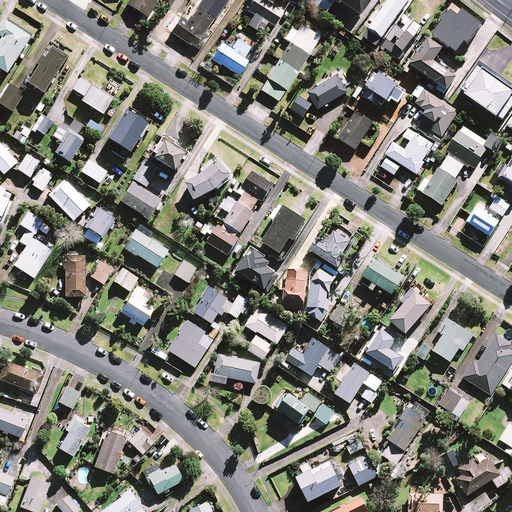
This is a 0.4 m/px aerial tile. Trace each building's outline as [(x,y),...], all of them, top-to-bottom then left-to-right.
[(174,0),(130,0),(127,5),(147,17),(158,1),(169,8),(174,0)] [(194,0),(193,2),(189,0),(188,0),(181,11),(185,14),(182,18),(174,13),(163,27),(197,51),(223,12),(220,10),(227,0),(194,0)] [(283,12),(265,0),(253,0),(246,10),(254,16),(248,25),(260,33),(268,22),(274,26),(283,12)] [(314,0),(312,4),(325,13),(332,2),(336,4),(338,2),(358,16),(367,0),(314,0)] [(422,27),(387,3),(374,23),(385,30),(374,45),(384,52),(385,50),(399,60),(422,27)] [(466,46),(481,27),(462,12),(457,18),(447,10),(439,19),(443,22),(432,36),(456,55),(464,44),(466,46)] [(31,38),(5,21),(0,27),(0,36),(2,38),(0,42),(0,69),(7,74),(31,38)] [(376,31),(367,24),(360,35),(368,42),(376,31)] [(313,33),(300,25),(260,90),(279,102),(321,34),(315,30),(313,33)] [(428,39),(409,65),(447,91),(456,78),(434,63),(443,50),(428,39)] [(248,60),(221,45),(212,60),(239,76),(248,60)] [(43,94),(67,58),(52,48),(45,58),(42,56),(36,64),(39,66),(28,84),(43,94)] [(464,96),(496,119),(511,96),(511,91),(482,71),(464,96)] [(405,93),(371,72),(366,81),(369,83),(365,89),(368,91),(363,99),(380,109),(384,102),(387,104),(390,99),(398,104),(405,93)] [(348,93),(336,74),(319,84),(320,86),(308,93),(318,111),(348,93)] [(73,90),(85,97),(92,86),(80,78),(73,90)] [(10,84),(0,99),(0,104),(13,113),(25,94),(10,84)] [(92,86),(85,97),(82,102),(102,114),(112,98),(92,86)] [(459,112),(424,90),(415,104),(426,111),(418,123),(442,138),(459,112)] [(311,105),(298,97),(290,109),(303,117),(311,105)] [(147,124),(127,111),(108,138),(128,152),(147,124)] [(372,123),(355,112),(338,139),(356,150),(372,123)] [(53,122),(44,117),(37,130),(45,135),(53,122)] [(70,126),(63,122),(53,137),(62,142),(55,153),(70,162),(86,136),(79,132),(83,126),(74,120),(70,126)] [(23,144),(32,131),(25,127),(21,133),(17,131),(13,137),(23,144)] [(486,142),(463,127),(447,152),(449,153),(430,182),(425,179),(418,191),(442,206),(458,181),(455,180),(465,164),(473,170),(487,148),(494,153),(501,142),(491,135),(486,142)] [(433,145),(415,135),(405,151),(393,143),(386,156),(388,157),(381,168),(394,176),(401,166),(417,175),(424,163),(423,163),(433,145)] [(183,153),(162,141),(152,158),(173,170),(183,153)] [(18,163),(0,143),(0,170),(4,175),(18,163)] [(40,163),(27,155),(17,170),(30,178),(40,163)] [(158,167),(145,159),(132,179),(145,187),(158,167)] [(107,172),(88,160),(81,172),(99,183),(107,172)] [(511,160),(508,167),(501,163),(494,174),(498,177),(498,179),(511,188),(511,160)] [(195,202),(216,190),(233,176),(219,161),(204,175),(186,184),(195,202)] [(54,175),(43,169),(33,186),(43,192),(54,175)] [(259,200),(262,203),(273,185),(253,172),(241,189),(246,192),(259,200)] [(53,196),(66,183),(63,180),(48,195),(73,221),(75,219),(53,196)] [(89,205),(67,182),(66,183),(53,196),(75,219),(89,205)] [(161,200),(132,182),(120,200),(143,216),(142,217),(148,220),(161,200)] [(259,200),(246,192),(239,203),(252,211),(259,200)] [(510,205),(497,197),(490,209),(503,217),(510,205)] [(239,232),(241,233),(254,213),(252,211),(239,203),(237,202),(224,223),(225,223),(239,232)] [(485,208),(479,204),(467,222),(488,236),(498,221),(483,211),(485,208)] [(306,222),(283,208),(279,206),(277,211),(276,210),(270,219),(274,222),(276,223),(262,244),(280,255),(289,239),(293,242),(306,222)] [(115,219),(96,207),(92,213),(91,213),(88,218),(89,218),(84,226),(103,238),(115,219)] [(19,225),(35,234),(43,220),(28,211),(19,225)] [(235,237),(239,232),(225,223),(222,229),(235,237)] [(339,226),(334,224),(322,243),(317,239),(317,240),(310,252),(338,269),(345,258),(344,256),(353,242),(350,241),(353,236),(349,232),(344,228),(339,226)] [(200,232),(206,236),(207,233),(211,236),(213,233),(209,230),(211,228),(205,225),(200,232)] [(218,226),(207,243),(228,256),(239,239),(235,237),(222,229),(218,226)] [(168,250),(135,229),(123,248),(136,256),(136,255),(156,268),(168,250)] [(51,251),(31,238),(14,266),(34,278),(51,251)] [(250,258),(247,256),(236,272),(268,293),(279,277),(266,269),(270,263),(265,260),(266,259),(255,251),(250,258)] [(84,256),(65,256),(65,297),(85,297),(84,256)] [(373,259),(362,277),(372,284),(369,289),(373,292),(377,286),(392,296),(404,278),(373,259)] [(196,268),(182,260),(173,274),(187,283),(196,268)] [(113,269),(100,261),(90,276),(103,285),(113,269)] [(130,273),(121,268),(113,281),(121,287),(130,273)] [(331,287),(337,277),(322,268),(311,283),(308,308),(306,312),(322,323),(329,312),(331,287)] [(294,271),(288,270),(286,291),(284,290),(283,302),(284,302),(283,309),(303,311),(304,305),(305,305),(306,293),(305,292),(307,272),(303,272),(303,270),(294,269),(294,271)] [(130,273),(121,287),(129,292),(138,278),(130,273)] [(150,295),(136,286),(122,309),(144,323),(153,309),(145,304),(150,295)] [(223,317),(226,312),(222,309),(228,301),(229,300),(209,287),(201,299),(202,300),(194,313),(212,325),(219,314),(223,317)] [(431,305),(412,289),(401,302),(404,305),(390,322),(405,335),(431,305)] [(228,301),(222,309),(229,313),(234,305),(228,301)] [(245,307),(237,301),(234,305),(229,313),(237,319),(245,307)] [(352,312),(340,305),(331,319),(342,327),(352,312)] [(256,334),(257,332),(278,345),(289,327),(259,308),(253,317),(252,316),(245,327),(256,334)] [(144,323),(122,309),(118,316),(134,326),(136,322),(142,326),(144,323)] [(473,336),(447,319),(438,333),(443,336),(433,351),(450,363),(459,349),(463,351),(473,336)] [(206,333),(188,321),(169,351),(187,363),(199,344),(206,333)] [(397,336),(384,328),(367,354),(394,372),(402,358),(389,350),(397,336)] [(511,345),(511,343),(496,334),(477,364),(473,362),(463,378),(490,396),(511,361),(511,350),(509,349),(511,345)] [(273,347),(257,336),(248,350),(264,361),(273,347)] [(304,355),(294,348),(286,361),(312,377),(319,366),(329,349),(312,338),(307,346),(309,347),(304,355)] [(199,344),(187,363),(196,369),(208,350),(199,344)] [(431,350),(424,346),(417,356),(425,361),(431,350)] [(329,349),(319,366),(331,373),(341,357),(329,349)] [(261,364),(219,355),(215,375),(247,382),(256,384),(261,364)] [(7,362),(0,381),(38,395),(45,376),(43,375),(44,373),(34,369),(33,371),(7,362)] [(368,387),(377,392),(384,382),(354,363),(335,393),(335,394),(351,404),(363,384),(368,387)] [(75,410),(83,395),(68,387),(60,404),(74,411),(75,410)] [(370,403),(377,392),(368,387),(362,397),(370,403)] [(462,398),(448,389),(438,405),(452,414),(462,398)] [(289,395),(278,411),(289,419),(299,425),(311,409),(289,395)] [(315,416),(327,425),(336,413),(323,404),(315,416)] [(388,441),(391,443),(383,457),(396,466),(405,451),(425,420),(406,408),(399,419),(401,420),(388,441)] [(1,409),(0,410),(0,431),(5,433),(4,435),(9,436),(10,435),(22,440),(30,421),(1,409)] [(289,419),(278,411),(273,419),(284,427),(289,419)] [(70,434),(77,422),(85,426),(87,423),(76,417),(67,432),(70,434)] [(86,441),(92,430),(85,426),(77,422),(70,434),(61,450),(75,458),(83,446),(85,448),(88,443),(86,441)] [(511,447),(511,426),(508,425),(499,440),(511,448),(511,447)] [(130,442),(145,457),(156,445),(142,431),(130,442)] [(115,475),(128,439),(109,432),(96,468),(97,469),(115,475)] [(364,448),(360,441),(347,448),(350,455),(364,448)] [(378,477),(368,457),(349,466),(359,486),(378,477)] [(495,469),(488,458),(476,466),(472,458),(456,468),(461,476),(455,479),(466,496),(491,480),(496,488),(511,478),(511,472),(506,463),(495,469)] [(159,496),(185,482),(176,465),(162,473),(161,470),(149,477),(159,496)] [(342,486),(332,466),(314,476),(311,471),(297,478),(309,503),(342,486)] [(16,479),(0,472),(0,493),(9,497),(16,479)] [(51,486),(33,479),(22,508),(32,511),(41,511),(45,502),(46,503),(48,497),(47,496),(51,486)] [(379,479),(368,484),(371,491),(382,486),(379,479)] [(103,511),(137,511),(143,508),(132,492),(103,511)] [(440,511),(440,495),(408,495),(408,511),(440,511)] [(70,497),(59,507),(62,511),(80,511),(82,511),(70,497)] [(368,511),(369,511),(362,498),(334,511),(368,511)] [(190,511),(189,511),(213,511),(209,502),(190,511)]
